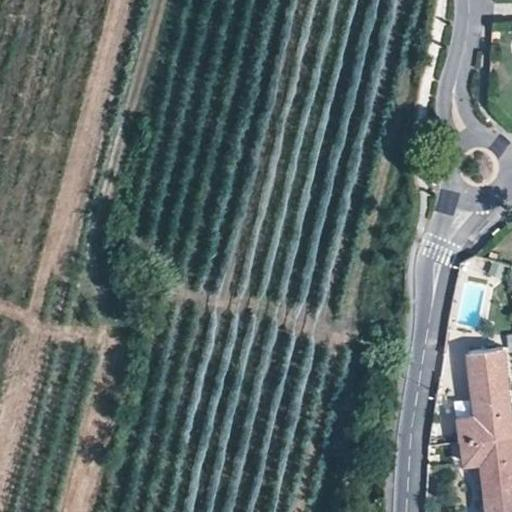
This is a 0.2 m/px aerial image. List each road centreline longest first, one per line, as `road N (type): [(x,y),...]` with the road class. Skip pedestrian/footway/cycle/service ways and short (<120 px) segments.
road 1 (residential): [(403,511),(440,254),(478,164)]
road 2 (residential): [(478,164),(453,103),(465,0)]
